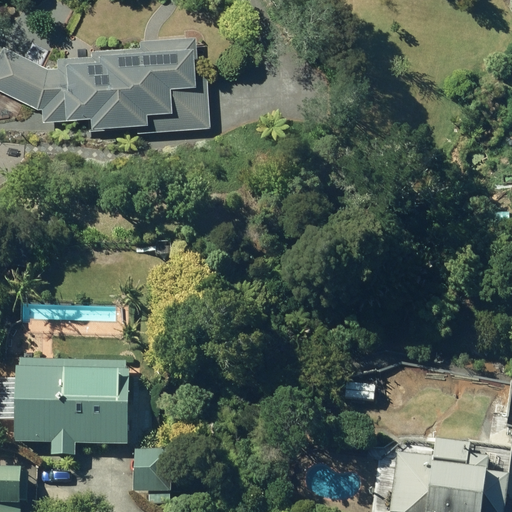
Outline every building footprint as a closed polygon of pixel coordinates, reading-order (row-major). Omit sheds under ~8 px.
[(42,117),(97,114),(97,124),(148,121),(149,131),(211,127),(208,72),(199,73),(197,37),(142,39),(142,47),(94,49),(95,55),(61,57),(61,68),(49,70),(6,47),(0,60),(0,87),(42,108),(42,117)] [(17,267),(33,268),(37,243),(21,241),(17,267)] [(29,369),(27,440),(130,443),(132,372),(29,369)] [(383,381),(350,380),(349,402),(382,403),(383,381)] [(494,460),(473,457),(474,447),(446,443),(443,463),(404,456),(396,511),(399,511),(509,511),(511,498),(511,478),(492,476),(494,460)] [(152,504),(172,505),(173,493),(179,494),(180,453),(138,451),(137,493),(152,494),(152,504)] [(0,511),(23,511),(25,471),(0,470),(0,511)]
